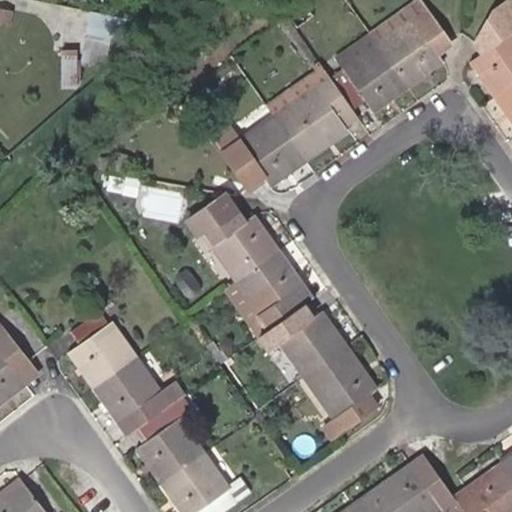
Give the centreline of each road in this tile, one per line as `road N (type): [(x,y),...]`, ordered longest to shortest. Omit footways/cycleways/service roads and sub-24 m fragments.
road 1 (residential): [(511,185),(461,110),(311,218)]
road 2 (residential): [(311,218),(422,405)]
road 3 (residential): [(137,511),(64,414),(0,458)]
road 4 (residential): [(273,511),(422,405)]
